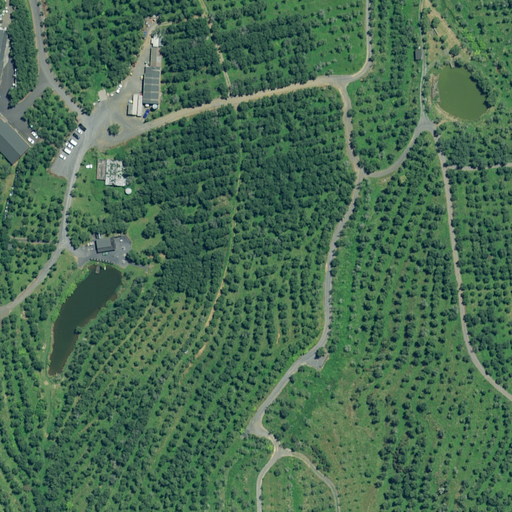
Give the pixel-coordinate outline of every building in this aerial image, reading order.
[(11,28),(0,26),(0,89),(0,90),(11,28)] [(142,101),(159,101),(161,45),(143,45),(142,101)] [(30,145),(0,114),(0,148),(13,162),(30,145)] [(105,184),(125,184),(125,158),(96,157),(95,178),(105,178),(105,184)] [(96,240),(98,252),(115,250),(114,238),(96,240)]
